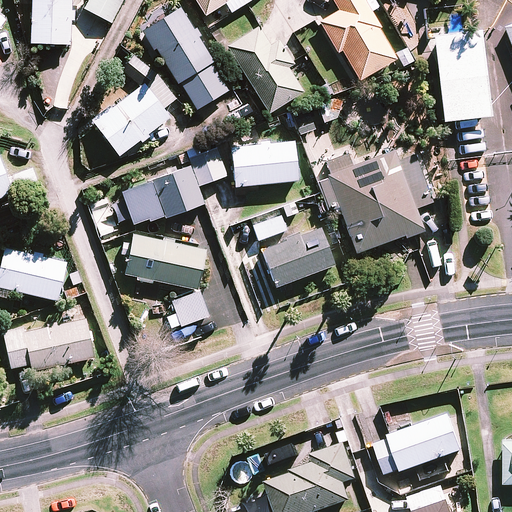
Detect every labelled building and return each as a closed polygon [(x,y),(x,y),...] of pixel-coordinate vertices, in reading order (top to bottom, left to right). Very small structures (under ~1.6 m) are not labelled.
[(70,0),(30,0),(29,45),(69,47),(70,0)] [(123,0),(88,0),(83,11),(109,25),(123,0)] [(191,0),(203,18),(232,0),(191,0)] [(340,53),(358,83),(394,62),(376,31),(379,30),(360,0),(328,0),(336,12),(317,24),(335,56),(340,53)] [(154,52),(175,87),(178,85),(210,66),(211,65),(197,41),(200,39),(190,24),(187,25),(179,12),(141,35),(152,53),(154,52)] [(225,49),(267,117),(302,95),(286,70),(292,67),(290,64),(277,42),(268,47),(257,29),(225,49)] [(488,121),(478,34),(471,35),(431,39),(441,126),(488,121)] [(140,88),(142,87),(161,111),(174,101),(151,71),(132,57),(120,73),(140,88)] [(210,66),(178,85),(190,105),(195,113),(227,94),(210,66)] [(89,123),(117,158),(138,143),(139,145),(147,139),(145,137),(167,120),(161,111),(142,87),(140,88),(109,111),(107,109),(89,123)] [(228,150),(232,189),(296,183),(292,143),(267,146),(267,142),(257,143),(258,147),(228,150)] [(198,187),(225,177),(215,149),(187,160),(198,187)] [(401,163),(397,154),(355,170),(351,157),(328,166),(332,178),(330,179),(331,182),(320,186),(332,215),(342,211),(359,258),(407,240),(408,242),(427,235),(419,213),(436,207),(417,157),(401,163)] [(0,199),(11,195),(0,167),(0,199)] [(164,218),(165,221),(203,207),(188,168),(118,194),(130,227),(147,221),(148,224),(164,218)] [(248,221),(256,243),(285,233),(277,211),(248,221)] [(259,252),(273,289),(332,268),(318,230),(297,238),(296,236),(283,240),(284,243),(259,252)] [(127,257),(123,276),(135,279),(134,282),(151,286),(152,282),(195,291),(203,251),(172,245),(173,242),(163,240),(162,243),(131,236),(129,244),(122,243),(119,255),(127,257)] [(2,251),(0,259),(0,289),(55,303),(64,265),(40,260),(41,256),(31,254),(31,257),(2,251)] [(180,329),(208,319),(198,292),(170,302),(180,329)] [(30,373),(93,359),(84,321),(22,334),(21,329),(0,334),(9,371),(28,367),(30,373)] [(399,475),(460,454),(447,417),(390,437),(386,439),(387,442),(398,473),(399,475)] [(383,478),(398,473),(387,442),(372,447),(383,478)] [(511,443),(502,443),(502,488),(511,488),(511,443)] [(272,511),(322,511),(349,503),(343,486),(355,481),(342,445),(308,457),(311,465),(288,473),(290,476),(263,485),(272,511)] [(406,500),(410,511),(419,511),(445,503),(440,488),(406,500)] [(448,511),(445,503),(419,511),(448,511)]
